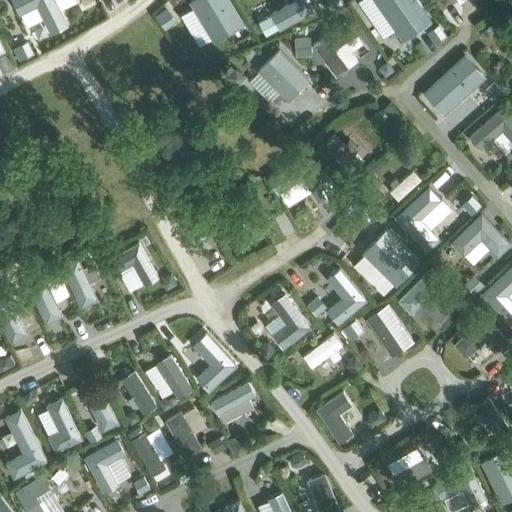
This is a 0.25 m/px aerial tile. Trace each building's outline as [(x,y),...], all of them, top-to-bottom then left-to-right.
[(417,0),(374,0),(400,37),(429,16),(417,0)] [(313,44),(336,74),(348,65),(334,47),(355,31),(346,19),(313,44)] [(258,69),(288,99),(310,77),(280,47),(258,69)] [(469,134),(481,148),(502,129),(511,140),(511,113),(504,104),(469,134)] [(324,142),(350,168),(361,157),(354,150),(358,146),(349,138),(346,141),(335,131),(324,142)] [(214,209),(234,242),(250,233),(230,200),(214,209)] [(511,242),(483,212),(453,241),(464,253),(482,236),(498,254),(511,242)] [(133,262),(145,283),(159,275),(139,240),(111,256),(119,270),(133,262)] [(83,304),(97,297),(78,258),(64,265),(83,304)] [(447,311),(460,299),(432,269),(402,298),(413,311),(431,293),(447,311)] [(44,273),(28,281),(47,321),(63,313),(44,273)] [(0,292),(0,319),(11,340),(27,331),(14,306),(24,300),(15,285),(0,292)] [(272,332),(282,347),(310,326),(286,292),(272,303),(286,322),(272,332)] [(366,317),(392,355),(414,339),(388,302),(366,317)] [(487,338),(497,350),(510,339),(490,315),(456,342),(467,355),(487,338)] [(194,357),(216,384),(235,369),(213,342),(194,357)] [(156,362),(178,396),(193,386),(171,352),(156,362)] [(121,376),(144,411),(157,403),(134,368),(121,376)] [(221,412),(225,420),(254,405),(249,396),(255,393),(248,379),(211,399),(219,413),(221,412)] [(119,422),(98,382),(82,390),(104,430),(119,422)] [(317,407),(340,441),(353,432),(339,412),(352,403),(343,389),(317,407)] [(48,433),(56,450),(83,437),(63,395),(46,403),(58,429),(48,433)] [(499,438),(511,428),(489,396),(476,405),(499,438)] [(21,409),(6,418),(24,453),(6,463),(14,478),(48,461),(21,409)] [(165,418),(187,454),(202,445),(181,409),(165,418)] [(131,438),(153,473),(166,465),(145,430),(131,438)] [(104,489),(117,482),(106,461),(124,451),(117,438),(86,456),(104,489)] [(511,496),(511,463),(504,447),(483,457),(504,501),(511,496)] [(391,474),(398,487),(432,469),(425,456),(391,474)] [(485,497),(469,465),(437,480),(444,495),(462,486),(471,504),(485,497)] [(307,478),(320,511),(335,511),(341,510),(325,470),(307,478)] [(15,489),(29,511),(46,511),(36,495),(50,486),(42,473),(15,489)] [(268,496),(275,511),(292,511),(283,490),(268,496)] [(0,511),(14,511),(0,492),(0,511)] [(248,511),(242,498),(225,506),(228,511),(248,511)]
